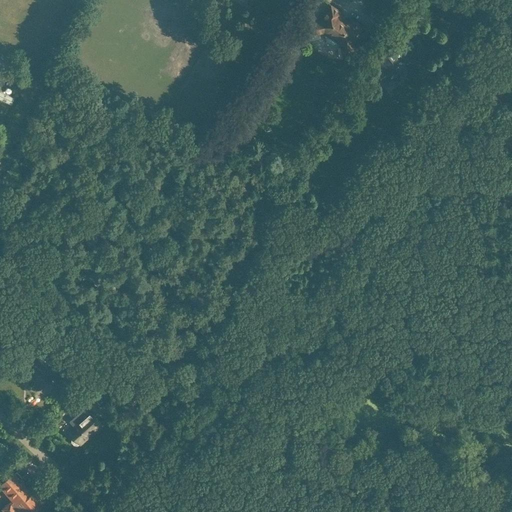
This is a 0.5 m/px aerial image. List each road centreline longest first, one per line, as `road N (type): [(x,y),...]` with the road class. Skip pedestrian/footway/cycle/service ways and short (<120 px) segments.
road 1 (unclassified): [(105,511),(202,389),(332,322),(447,148),(511,82)]
road 2 (track): [(196,395),(0,273)]
road 3 (unclassified): [(101,511),(0,412)]
